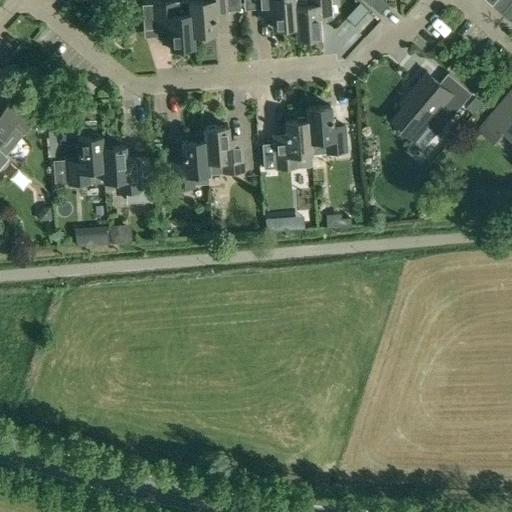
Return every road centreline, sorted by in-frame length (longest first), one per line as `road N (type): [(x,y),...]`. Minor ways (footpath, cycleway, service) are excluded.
road 1 (residential): [(0,277),(511,236)]
road 2 (residential): [(30,0),(129,84),(348,70),(433,0)]
road 3 (secondary): [(263,511),(0,449)]
